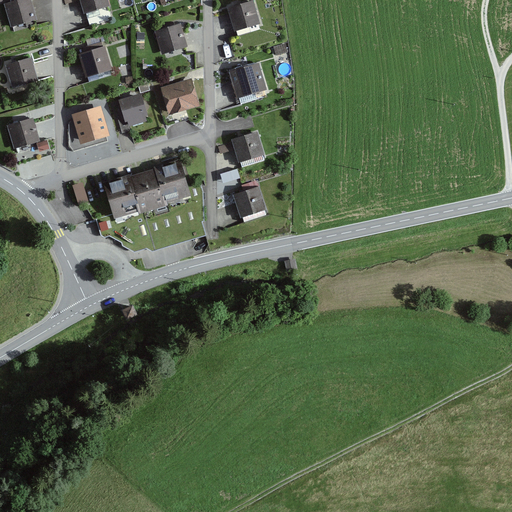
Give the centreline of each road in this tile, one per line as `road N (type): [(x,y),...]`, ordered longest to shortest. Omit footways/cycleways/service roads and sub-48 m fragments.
road 1 (secondary): [(511,197),(202,263),(89,305)]
road 2 (track): [(231,511),(511,366)]
road 3 (residential): [(485,0),(481,14),(511,179)]
road 4 (residential): [(53,0),(56,181)]
road 5 (residential): [(56,181),(208,134)]
road 6 (residential): [(208,134),(205,0)]
road 7 (tertiary): [(89,305),(55,234),(23,192)]
